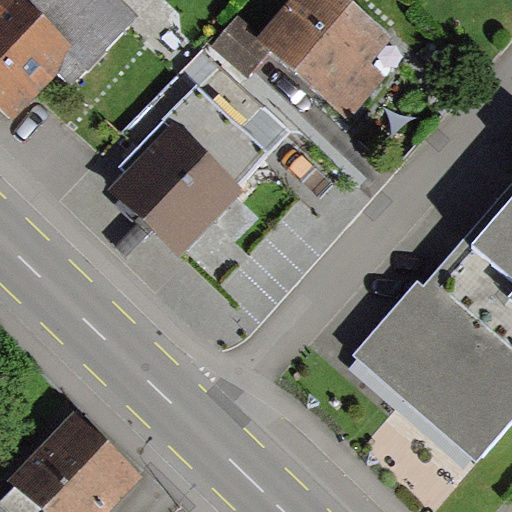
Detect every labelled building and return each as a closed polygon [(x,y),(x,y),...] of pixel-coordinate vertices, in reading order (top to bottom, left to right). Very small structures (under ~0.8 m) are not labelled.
[(8,2),(0,10),(0,110),(12,123),(61,72),(75,85),(133,25),(107,0),(35,0),(21,15),(8,2)] [(335,0),(301,0),(262,46),(347,118),(400,56),(335,0)] [(173,137),(114,198),(178,258),(236,197),(173,137)] [(511,179),(481,215),(511,242),(511,179)] [(464,470),(511,415),(511,242),(481,215),(347,366),(464,470)] [(72,426),(14,487),(40,511),(111,511),(136,486),(72,426)]
